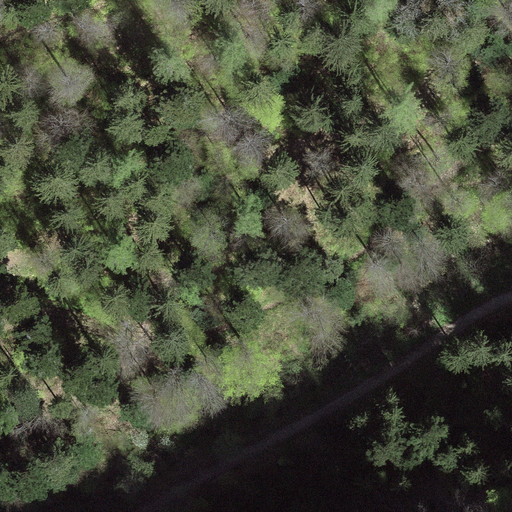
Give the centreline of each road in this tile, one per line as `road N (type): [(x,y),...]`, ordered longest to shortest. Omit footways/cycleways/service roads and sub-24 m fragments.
road 1 (track): [(143,511),(511,293)]
road 2 (track): [(0,434),(111,384),(135,355),(127,337),(54,312),(0,272)]
